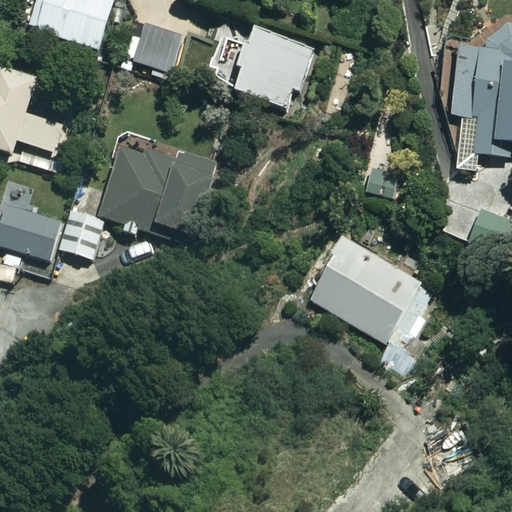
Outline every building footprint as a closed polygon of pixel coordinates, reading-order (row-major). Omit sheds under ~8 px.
[(123,5),(104,0),(44,0),(35,32),(108,54),(123,5)] [(452,126),(461,176),(482,163),(507,166),(508,152),(511,152),(511,22),(495,40),(493,57),(469,54),(461,127),(452,126)] [(186,42),(152,32),(140,73),(175,83),(186,42)] [(313,48),(257,33),(240,99),(296,113),(313,48)] [(46,86),(6,73),(0,90),(0,154),(20,161),(25,146),(49,154),(58,128),(35,121),(46,86)] [(108,228),(200,256),(226,168),(183,155),(181,164),(149,155),(148,160),(125,153),(103,227),(108,228)] [(56,267),(67,227),(38,219),(46,193),(21,186),(2,252),(56,267)] [(511,222),(484,216),(479,238),(511,246),(511,222)] [(103,227),(77,219),(66,257),(97,266),(108,228),(103,227)] [(437,294),(351,246),(317,308),(407,358),(426,323),(422,321),(437,294)] [(297,502),(292,508),(297,511),(332,511),(395,435),(372,417),(361,430),(340,412),(303,457),(298,453),(274,484),(297,502)] [(425,451),(448,480),(483,454),(461,424),(425,451)]
